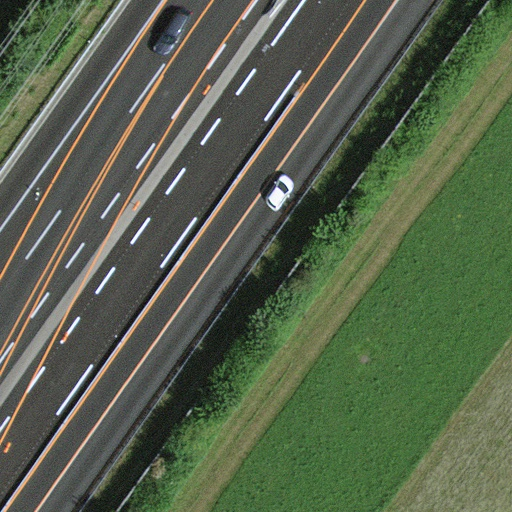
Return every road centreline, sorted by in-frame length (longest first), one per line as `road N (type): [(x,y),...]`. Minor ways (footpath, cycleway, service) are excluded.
road 1 (motorway): [(0,496),(351,0)]
road 2 (motorway): [(210,0),(0,296)]
